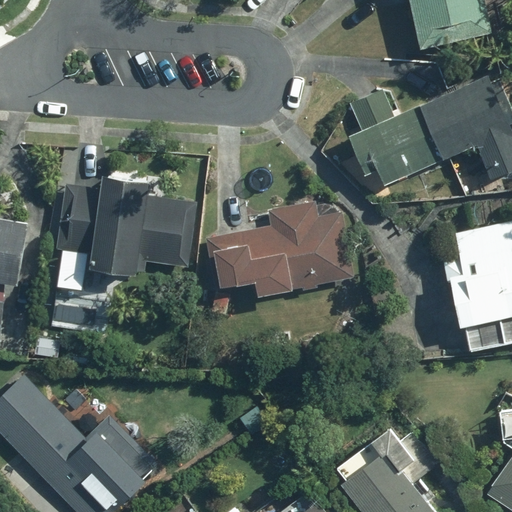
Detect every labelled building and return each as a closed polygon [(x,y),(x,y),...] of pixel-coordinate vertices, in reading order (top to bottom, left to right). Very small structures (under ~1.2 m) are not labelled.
[(411,0),(422,50),(491,35),(483,0),(372,0),(373,2),(381,0),(411,0)] [(385,185),(476,147),(489,177),(511,167),(511,124),(492,76),(396,117),(383,87),(347,102),(359,129),(350,133),(367,173),(378,169),(385,185)] [(102,185),(64,182),(58,252),(92,255),(90,272),(137,276),(139,263),(191,268),(197,197),(146,192),(147,179),(103,174),(102,185)] [(268,208),(271,224),(205,237),(215,290),(254,283),(257,298),(355,280),(342,213),(336,214),(333,196),(268,208)] [(28,222),(0,216),(0,331),(5,283),(17,285),(28,222)] [(460,257),(444,261),(463,348),(511,337),(511,219),(454,233),(460,257)] [(88,437),(20,372),(0,392),(0,433),(81,511),(112,511),(160,463),(110,414),(88,437)] [(511,508),(511,407),(502,407),(499,445),(511,445),(511,457),(488,492),(511,508)] [(434,511),(414,485),(440,466),(413,430),(401,439),(393,429),(334,472),(363,511),(434,511)] [(327,511),(307,487),(276,511),(327,511)]
